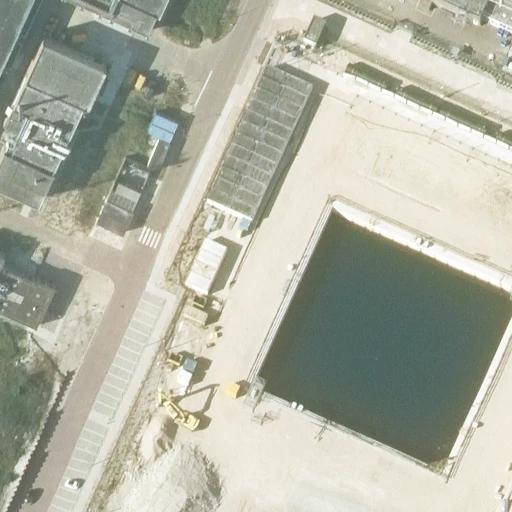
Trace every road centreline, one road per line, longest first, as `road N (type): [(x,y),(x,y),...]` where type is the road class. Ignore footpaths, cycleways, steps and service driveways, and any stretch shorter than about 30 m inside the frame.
road 1 (unknown): [(177,174),(332,244),(358,245),(382,225),(388,203),(378,183),(209,103)]
road 2 (unknown): [(272,0),(488,97)]
